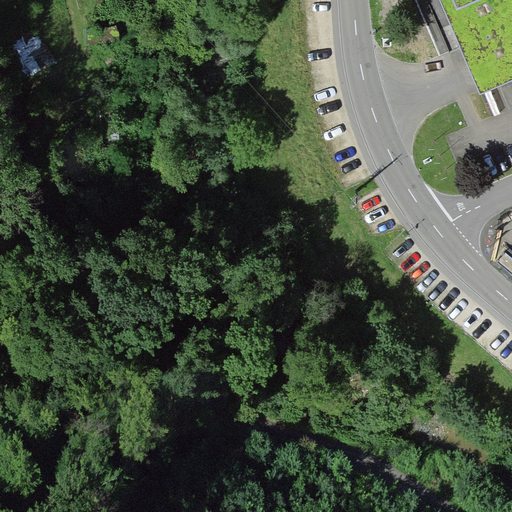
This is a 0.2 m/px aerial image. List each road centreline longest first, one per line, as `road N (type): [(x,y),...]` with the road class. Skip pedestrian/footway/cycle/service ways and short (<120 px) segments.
road 1 (residential): [(0,108),(81,265),(176,375),(242,421),(433,511)]
road 2 (unclassified): [(354,0),(372,107),(409,189),(472,269),(511,302)]
